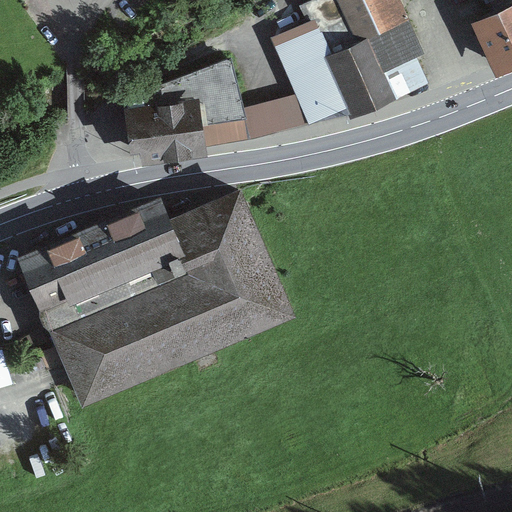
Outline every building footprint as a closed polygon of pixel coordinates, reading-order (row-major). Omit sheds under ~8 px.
[(511,9),(480,24),(499,66),(511,59),(511,9)] [(374,34),(327,55),(351,106),(397,84),(374,34)] [(153,102),(127,106),(133,151),(243,136),(230,59),(151,89),(153,102)] [(213,261),(57,328),(84,393),(287,306),(235,185),(166,214),(158,193),(20,252),(45,309),(204,241),(213,261)] [(4,344),(0,345),(0,375),(13,372),(4,344)]
